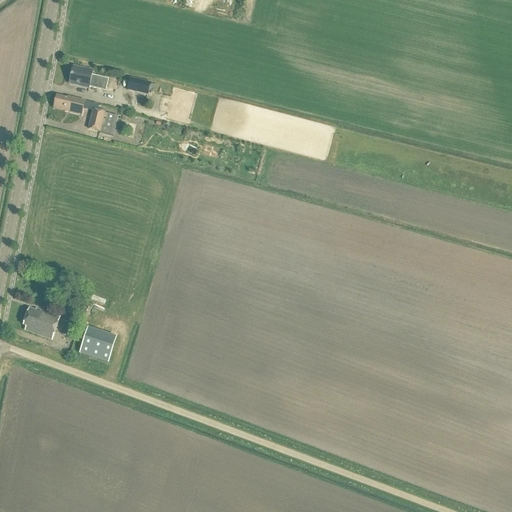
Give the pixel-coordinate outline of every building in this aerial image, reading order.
[(89,89),(106,92),(109,80),(92,76),(93,72),(82,70),(73,68),(70,82),(73,82),(72,86),(89,90),(89,89)] [(148,96),(151,84),(130,79),(128,91),(148,96)] [(99,106),(68,98),(68,100),(57,97),(54,110),(82,116),(83,111),(93,114),(93,111),(98,112),(99,106)] [(98,112),(93,111),(93,114),(89,130),(101,133),(105,114),(98,112)] [(114,136),(118,117),(109,115),(104,133),(114,136)] [(52,341),(61,317),(44,311),(43,312),(36,309),(36,311),(30,309),(24,326),(26,327),(25,331),(52,341)] [(85,356),(115,363),(121,336),(91,329),(85,356)]
